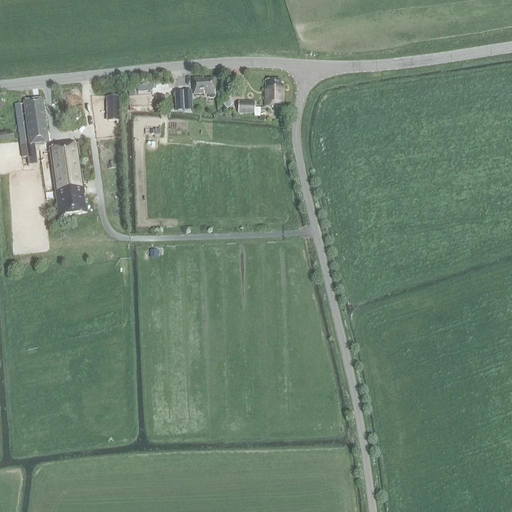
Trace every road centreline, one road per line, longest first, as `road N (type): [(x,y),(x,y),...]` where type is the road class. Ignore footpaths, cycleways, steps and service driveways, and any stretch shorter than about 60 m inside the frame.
road 1 (unclassified): [(372,511),(295,139),(309,65)]
road 2 (tertiary): [(309,65),(212,63),(0,85)]
road 3 (tertiary): [(511,47),(391,64),(309,65)]
